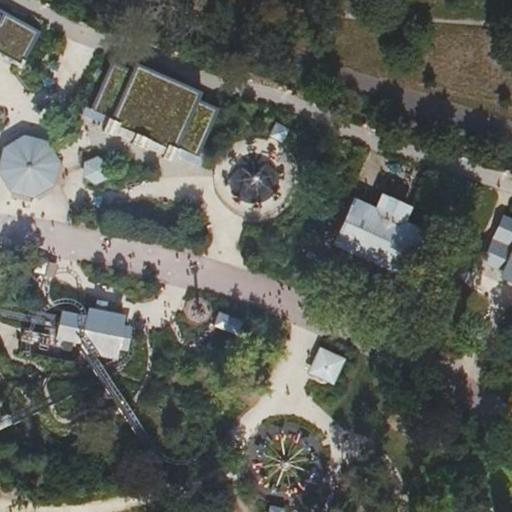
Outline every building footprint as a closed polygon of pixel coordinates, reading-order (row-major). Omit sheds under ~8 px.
[(0,55),(20,66),(38,35),(0,13),(0,55)] [(112,66),(90,117),(172,153),(175,146),(196,156),(216,112),(196,103),(201,93),(139,66),(135,76),(112,66)] [(51,183),(56,162),(45,144),(24,139),(6,150),(1,171),(12,189),(33,194),(51,183)] [(97,155),(84,162),(83,178),(96,186),(110,178),(110,163),(97,155)] [(336,246),(343,249),(395,270),(405,274),(420,235),(398,226),(403,211),(383,202),(376,217),(352,208),(336,246)] [(511,223),(510,223),(489,275),(500,280),(503,285),(511,289),(511,223)] [(395,270),(343,249),(334,273),(385,294),(395,270)] [(86,315),(61,310),(58,324),(54,340),(81,345),(79,355),(117,361),(119,352),(128,353),(131,338),(132,328),(124,325),(126,315),(88,308),(86,315)] [(244,323),(216,312),(206,338),(233,349),(244,323)] [(334,385),(346,359),(319,347),(307,373),(334,385)]
